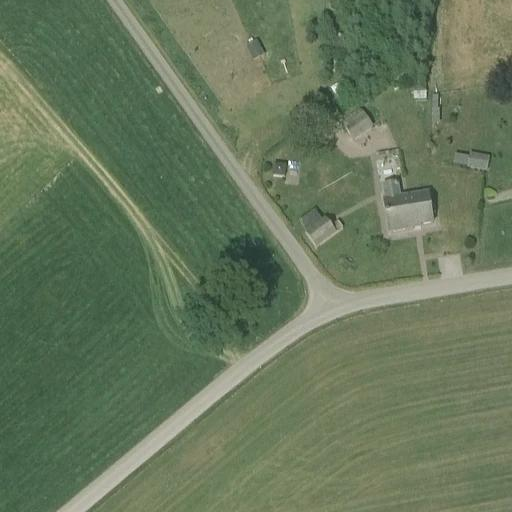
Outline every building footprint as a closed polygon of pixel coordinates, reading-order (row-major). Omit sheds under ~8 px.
[(346,41),(331,40),(329,55),(345,57),(346,41)] [(360,111),(342,125),(344,127),(319,144),(330,159),(373,128),(360,111)] [(470,156),(467,170),(487,173),(490,159),(470,156)] [(398,185),(382,187),(385,202),(384,202),(389,234),(413,231),(413,228),(432,225),(428,195),(400,199),(398,185)] [(337,237),(326,222),(323,224),(315,212),(298,223),(307,235),(305,237),(316,252),(337,237)]
